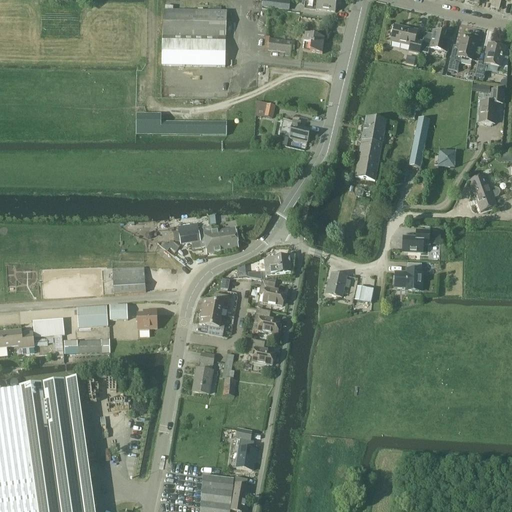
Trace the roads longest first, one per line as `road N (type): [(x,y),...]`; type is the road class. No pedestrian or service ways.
road 1 (residential): [(150,511),(192,296),(204,275),(269,234)]
road 2 (residential): [(269,234),(316,163),(360,0)]
